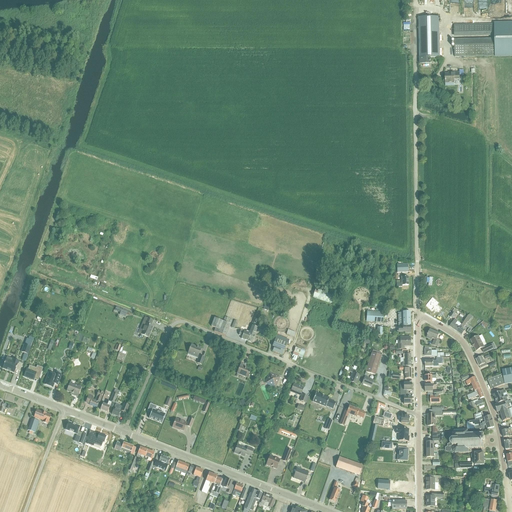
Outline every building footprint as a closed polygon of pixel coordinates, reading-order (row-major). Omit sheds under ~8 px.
[(452,0),(452,13),(460,13),(460,0),(452,0)] [(431,64),(430,58),(440,58),(439,17),(419,18),(420,58),(420,64),(431,64)] [(495,34),(495,41),(454,42),(455,57),(511,55),(511,23),(454,25),(454,35),(495,34)] [(459,73),(452,73),(452,74),(445,74),(445,83),(454,83),(454,79),(460,79),(459,73)] [(408,272),(408,265),(397,265),(397,273),(408,272)] [(399,284),(396,284),(397,287),(402,287),(402,286),(408,285),(408,277),(401,277),(402,281),(400,281),(400,284),(399,284)] [(316,286),(313,297),(332,304),(336,293),(316,286)] [(432,298),(426,306),(432,311),(434,308),(439,312),(442,308),(437,305),(438,303),(432,298)] [(367,311),(367,321),(382,322),(382,312),(367,311)] [(402,327),(396,327),(397,332),(405,332),(405,334),(410,334),(410,332),(410,326),(410,312),(402,313),(402,315),(402,325),(402,326),(402,327)] [(463,324),(460,328),(457,331),(462,335),(465,331),(463,329),(468,322),(468,323),(471,318),(468,316),(463,323),(463,324)] [(225,336),(230,324),(228,323),(229,319),(225,317),(223,321),(222,321),(223,321),(215,317),(211,327),(215,328),(214,332),(225,336)] [(142,325),(144,326),(141,334),(149,338),(153,327),(151,326),(153,321),(145,318),(142,325)] [(455,319),(450,326),(453,329),(457,331),(460,328),(455,325),(458,322),(455,319)] [(249,337),(247,341),(252,343),(253,339),(254,339),(256,335),(255,335),(258,327),(252,325),(249,333),(249,332),(248,333),(247,336),(249,337)] [(241,330),(239,336),(242,337),(241,339),(247,341),(249,337),(247,336),(248,333),(249,332),(246,331),(246,332),(241,330)] [(437,340),(439,334),(430,330),(427,338),(432,340),(432,338),(435,339),(432,345),(437,347),(440,341),(437,340)] [(288,340),(277,335),(272,347),(273,347),(272,349),(273,349),(273,351),(282,355),(288,340)] [(478,336),(470,340),(476,351),(482,348),(484,353),(493,348),(491,344),(484,348),(482,343),(485,341),(482,335),(479,337),(478,336)] [(400,341),(397,341),(397,346),(397,349),(404,349),(404,346),(410,346),(410,337),(400,337),(400,341)] [(28,355),(31,347),(30,347),(32,341),(27,339),(25,345),(24,345),(21,352),(28,355)] [(188,353),(187,355),(191,356),(192,354),(198,357),(201,349),(198,347),(196,346),(196,347),(192,345),(191,345),(188,353)] [(297,347),(294,354),(304,358),(307,351),(297,347)] [(373,349),(366,372),(376,375),(382,355),(380,355),(381,352),(373,349)] [(402,362),(402,366),(405,367),(410,367),(410,354),(403,354),(403,362),(402,362)] [(482,356),(476,359),(479,366),(480,369),(487,366),(485,362),(484,362),(482,356)] [(425,367),(433,367),(439,367),(439,364),(443,364),(443,358),(436,358),(436,361),(425,361),(425,367)] [(6,359),(2,369),(14,373),(16,370),(20,371),(22,365),(18,363),(19,361),(13,359),(12,362),(6,359)] [(245,365),(241,364),(237,374),(248,378),(251,370),(244,367),(245,365)] [(25,374),(24,377),(28,378),(29,379),(34,380),(34,379),(35,378),(36,375),(38,376),(40,377),(42,372),(43,368),(37,366),(36,368),(35,372),(28,370),(27,369),(25,374)] [(349,382),(356,385),(360,376),(355,374),(356,371),(349,368),(347,372),(352,373),(349,382)] [(511,368),(502,370),(503,374),(487,380),(491,389),(505,384),(511,382),(511,368)] [(399,380),(400,375),(393,374),(393,372),(389,371),(388,378),(399,380)] [(49,373),(44,385),(53,388),(54,384),(57,385),(61,375),(55,372),(54,375),(49,373)] [(363,380),(361,384),(370,387),(373,381),(369,380),(370,379),(367,378),(368,374),(365,372),(362,380),(363,380)] [(279,377),(270,374),(269,377),(268,377),(267,379),(268,379),(266,383),(275,387),(277,383),(278,383),(278,381),(278,380),(279,377)] [(475,377),(465,382),(467,385),(471,384),(472,387),(470,388),(471,390),(473,389),(475,393),(477,392),(476,391),(480,389),(481,389),(478,384),(475,377)] [(282,378),(280,384),(285,386),(288,380),(282,378)] [(81,387),(70,383),(67,391),(75,394),(74,395),(78,397),(81,387)] [(400,394),(409,394),(409,390),(411,390),(411,383),(403,383),(404,389),(400,389),(400,394)] [(301,396),(304,388),(293,384),(290,392),(301,396)] [(103,403),(100,409),(107,412),(109,406),(112,408),(114,403),(119,391),(115,389),(110,401),(109,402),(108,401),(106,405),(103,403)] [(475,393),(467,396),(469,400),(479,395),(480,399),(484,397),(480,389),(476,391),(477,392),(475,393)] [(502,391),(493,395),(497,404),(507,400),(506,398),(508,397),(505,390),(502,391)] [(98,402),(99,402),(103,393),(99,391),(99,392),(98,391),(96,396),(97,396),(95,401),(91,399),(92,396),(88,395),(85,402),(90,403),(89,405),(96,408),(98,402)] [(329,398),(316,393),(312,402),(326,407),(326,406),(333,409),(336,403),(329,400),(329,398)] [(409,397),(409,394),(400,394),(400,399),(404,399),(404,404),(411,404),(411,397),(409,397)] [(193,399),(192,401),(204,405),(206,401),(194,397),(193,399)] [(511,409),(511,408),(510,409),(509,408),(510,407),(508,401),(495,406),(497,413),(498,412),(499,415),(501,414),(503,421),(510,419),(510,417),(511,416),(511,409)] [(124,403),(124,404),(121,402),(118,409),(114,408),(112,414),(119,417),(121,411),(126,413),(130,405),(124,403)] [(376,411),(375,414),(377,414),(379,407),(380,406),(384,408),(385,405),(378,402),(377,406),(376,411)] [(150,404),(148,411),(151,413),(149,419),(162,424),(165,414),(155,410),(156,407),(150,404)] [(359,410),(349,406),(348,410),(345,409),(340,424),(344,426),(349,414),(356,417),(357,415),(361,416),(360,417),(364,418),(366,413),(359,410)] [(436,426),(436,416),(442,416),(442,410),(429,411),(429,414),(427,414),(427,426),(436,426)] [(48,423),(51,416),(46,414),(42,412),(37,411),(34,417),(43,421),(43,422),(47,424),(48,423)] [(469,423),(467,423),(467,429),(474,429),(483,429),(487,429),(494,427),(492,419),(491,416),(488,417),(479,420),(469,422),(469,423)] [(375,417),(373,424),(377,425),(383,427),(385,419),(375,417)] [(32,419),(28,430),(30,431),(29,433),(32,435),(33,432),(35,433),(39,422),(32,419)] [(186,423),(176,419),(172,428),(178,430),(178,429),(183,431),(186,423)] [(325,426),(324,429),(330,431),(331,428),(333,421),(328,419),(325,426)] [(78,432),(80,427),(69,422),(66,430),(77,435),(77,436),(81,437),(79,443),(82,445),(86,434),(82,433),(82,434),(78,432)] [(396,428),(396,433),(399,433),(398,440),(409,441),(409,436),(408,436),(409,429),(396,428)] [(511,431),(511,432),(510,429),(502,431),(504,438),(511,435),(511,431)] [(477,453),(481,453),(481,452),(482,451),(482,450),(481,449),(481,448),(483,448),(483,449),(484,449),(484,448),(483,444),(484,444),(485,444),(485,443),(485,442),(485,440),(485,439),(484,438),(483,438),(483,434),(484,434),(483,434),(483,433),(482,433),(482,434),(481,434),(481,433),(480,433),(480,434),(476,434),(476,433),(476,434),(472,434),(472,433),(471,433),(471,434),(471,433),(469,433),(467,430),(467,431),(463,431),(463,430),(462,430),(462,431),(458,431),(457,431),(454,431),(454,432),(454,433),(449,433),(449,440),(449,441),(450,441),(450,443),(449,444),(448,445),(448,447),(446,448),(446,451),(448,452),(451,452),(452,453),(454,452),(455,453),(454,453),(455,454),(455,453),(458,453),(459,453),(463,453),(464,453),(467,452),(468,453),(468,452),(472,452),(472,449),(477,449),(477,453)] [(88,441),(87,444),(93,447),(94,445),(94,444),(94,443),(98,445),(102,446),(103,442),(104,442),(105,440),(106,436),(104,436),(101,434),(101,435),(100,435),(99,435),(97,434),(95,433),(93,432),(92,434),(91,437),(91,438),(91,439),(90,438),(90,439),(88,441)] [(117,442),(114,449),(120,452),(120,451),(121,450),(133,455),(136,448),(124,443),(123,444),(117,442)] [(247,449),(237,445),(234,453),(244,457),(245,454),(251,456),(254,450),(247,447),(247,449)] [(140,447),(137,457),(140,458),(143,459),(144,456),(147,450),(140,447)] [(407,461),(408,448),(398,448),(397,460),(407,461)] [(286,463),(291,450),(288,449),(286,454),(285,454),(283,461),(286,463)] [(147,450),(144,456),(143,459),(147,461),(148,458),(152,459),(155,453),(147,450)] [(484,453),(481,453),(477,453),(475,453),(475,454),(472,454),(471,455),(471,457),(472,458),(473,460),(472,460),(472,463),(460,464),(460,469),(472,468),(472,466),(484,465),(484,453)] [(159,462),(156,461),(154,466),(163,470),(166,471),(171,459),(161,455),(159,462)] [(131,472),(137,458),(134,457),(128,470),(131,472)] [(276,459),(270,457),(266,466),(270,467),(271,466),(273,467),(273,468),(276,469),(280,460),(277,458),(276,459)] [(338,457),(335,467),(358,476),(362,465),(338,457)] [(187,471),(189,465),(179,461),(176,467),(187,471)] [(301,469),(296,467),(295,471),(296,471),(293,478),(301,481),(302,479),(306,481),(308,473),(300,470),(301,469)] [(202,475),(204,471),(197,468),(194,475),(198,477),(196,481),(199,482),(201,478),(202,478),(203,475),(202,475)] [(210,483),(214,484),(217,478),(217,476),(209,473),(206,482),(202,492),(207,494),(209,487),(208,487),(210,483)] [(444,481),(444,477),(440,477),(441,476),(433,476),(433,479),(426,479),(426,490),(435,490),(435,483),(437,483),(437,481),(444,481)] [(222,480),(217,478),(214,484),(211,494),(213,494),(214,492),(219,495),(221,489),(219,488),(222,480)] [(225,492),(231,494),(234,486),(231,485),(232,482),(229,481),(228,480),(227,479),(227,480),(226,480),(223,487),(226,489),(225,492)] [(378,480),(377,488),(389,489),(390,481),(378,480)] [(329,500),(335,502),(340,491),(336,489),(338,483),(334,481),(332,488),(333,488),(329,500)] [(237,484),(235,488),(232,495),(236,497),(237,493),(240,494),(243,486),(237,484)] [(500,487),(493,485),(493,489),(485,488),(485,491),(489,492),(488,495),(491,496),(491,497),(498,498),(500,487)] [(408,496),(409,487),(397,486),(396,495),(408,496)] [(244,489),(240,499),(245,500),(248,502),(246,508),(250,510),(257,492),(252,490),(249,496),(246,495),(248,491),(244,489)] [(257,492),(250,510),(252,511),(253,511),(254,508),(253,507),(256,501),(259,503),(259,500),(260,500),(262,494),(257,492)] [(444,494),(432,493),(432,497),(426,497),(426,506),(435,506),(435,497),(444,498),(444,494)] [(264,505),(272,508),(275,500),(271,498),(271,497),(264,494),(261,503),(260,503),(259,506),(263,507),(264,505)] [(362,511),(368,511),(370,509),(366,508),(368,504),(366,503),(368,498),(363,496),(361,501),(364,502),(362,506),(363,507),(361,510),(362,511)] [(483,502),(483,508),(482,508),(481,511),(485,511),(486,510),(489,511),(495,511),(497,501),(482,498),(482,502),(483,502)] [(407,509),(406,501),(392,501),(392,510),(407,509)]
